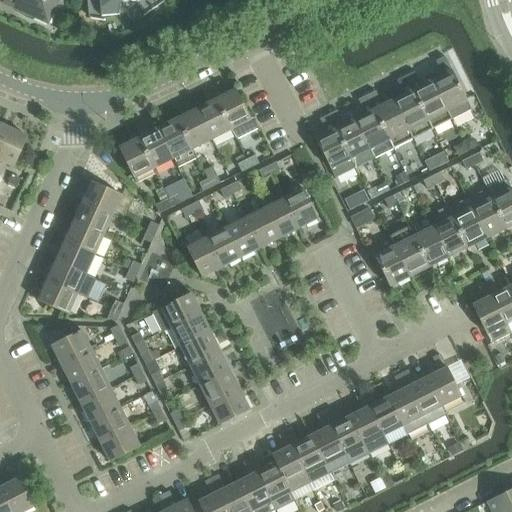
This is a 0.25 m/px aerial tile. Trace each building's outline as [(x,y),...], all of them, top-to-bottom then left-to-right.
[(47,24),(58,0),(15,0),(12,8),(47,24)] [(87,0),(89,16),(89,17),(90,18),(91,19),(91,20),(92,20),(93,20),(94,21),(95,21),(106,22),(106,20),(102,20),(102,18),(120,16),(121,4),(122,4),(123,4),(124,5),(125,6),(126,6),(128,6),(129,5),(130,5),(131,4),(140,4),(147,14),(144,17),(144,18),(163,5),(164,3),(165,2),(166,2),(166,0),(87,0)] [(440,71),(449,67),(445,59),(436,64),(440,71)] [(443,78),(432,83),(452,121),(471,112),(449,67),(440,71),(443,78)] [(418,82),(415,74),(405,79),(409,87),(418,82)] [(409,87),(405,79),(397,83),(401,90),(409,87)] [(421,88),(418,82),(409,87),(432,131),(452,121),(432,83),(421,88)] [(404,97),(393,103),(412,141),(432,131),(409,87),(401,90),(404,97)] [(236,91),(217,101),(232,131),(237,141),(260,129),(255,118),(250,120),(236,91)] [(375,93),(367,98),(371,106),(379,101),(375,93)] [(362,110),(371,106),(367,98),(358,102),(362,110)] [(212,141),(232,131),(217,101),(197,111),(212,141)] [(379,101),(371,106),(393,150),(412,141),(393,103),(383,108),(379,101)] [(366,117),(355,122),(374,160),(393,150),(371,106),(362,110),(366,117)] [(197,111),(178,120),(193,151),(212,141),(197,111)] [(341,120),(337,113),(329,117),(333,125),(341,120)] [(324,129),(332,125),(333,125),(329,117),(320,121),(324,129)] [(178,120),(159,130),(174,160),(178,168),(197,158),(193,151),(178,120)] [(332,125),(336,132),(355,169),(374,160),(355,122),(344,128),(341,120),(333,125),(332,125)] [(0,125),(0,148),(9,130),(0,125)] [(29,139),(9,130),(0,148),(0,162),(15,169),(29,139)] [(159,130),(139,140),(155,170),(174,160),(159,130)] [(336,132),(316,142),(330,171),(334,180),(355,169),(336,132)] [(469,139),(462,143),(463,144),(468,153),(479,147),(476,141),(469,139)] [(134,181),(155,170),(139,140),(119,150),(134,181)] [(456,147),(455,150),(459,157),(468,153),(463,144),(456,147)] [(479,155),(471,159),(475,167),(483,163),(479,155)] [(245,156),(236,161),(239,166),(247,162),(245,156)] [(256,157),(247,162),(251,169),(260,165),(256,157)] [(434,158),(424,163),(429,173),(439,168),(434,158)] [(466,172),(475,167),(471,159),(462,163),(466,172)] [(242,174),(251,169),(247,162),(239,166),(242,174)] [(275,164),(267,168),(271,177),(279,173),(275,164)] [(212,167),(203,171),(213,189),(220,186),(221,185),(212,167)] [(262,181),(271,177),(267,168),(258,173),(262,181)] [(405,173),(395,178),(400,187),(409,182),(405,173)] [(440,175),(432,179),(435,186),(444,182),(440,175)] [(12,178),(8,185),(17,189),(20,181),(12,178)] [(427,190),(435,186),(432,179),(423,183),(427,190)] [(208,180),(199,185),(204,194),(212,189),(208,180)] [(511,192),(507,182),(487,192),(506,230),(511,227),(511,192)] [(92,184),(83,203),(113,217),(122,197),(92,184)] [(236,184),(228,188),(232,196),(240,192),(236,184)] [(386,184),(376,189),(380,198),(390,193),(386,184)] [(176,187),(166,192),(169,199),(178,195),(180,194),(176,187)] [(224,200),(232,196),(228,188),(220,192),(224,200)] [(303,190),(283,200),(299,230),(318,221),(303,190)] [(364,191),(356,195),(362,206),(370,202),(364,191)] [(467,202),(471,210),(486,240),(506,230),(487,192),(467,202)] [(401,194),(393,198),(397,205),(405,201),(401,194)] [(178,195),(169,199),(174,208),(182,204),(178,195)] [(388,210),(397,205),(393,198),(384,202),(388,210)] [(169,199),(155,207),(159,215),(160,214),(174,208),(169,199)] [(283,200),(264,210),(279,240),(299,230),(283,200)] [(467,202),(448,211),(467,250),(486,240),(471,210),(467,202)] [(83,203),(74,223),(104,237),(113,217),(83,203)] [(198,203),(189,208),(193,216),(202,211),(198,203)] [(186,220),(193,216),(189,208),(181,212),(186,220)] [(355,230),(374,220),(373,218),(369,209),(350,219),(355,230)] [(443,225),(433,229),(448,259),(467,250),(448,211),(447,209),(437,214),(443,225)] [(264,210),(244,220),(260,250),(279,240),(264,210)] [(244,220),(225,230),(240,260),(260,250),(244,220)] [(74,223),(65,243),(95,257),(104,237),(74,223)] [(152,224),(148,233),(156,236),(160,228),(152,224)] [(389,238),(394,249),(395,248),(410,278),(428,269),(414,239),(409,228),(389,238)] [(433,229),(414,239),(428,269),(448,259),(433,229)] [(225,230),(206,240),(221,270),(240,260),(225,230)] [(152,245),(156,236),(148,233),(144,241),(152,245)] [(201,280),(221,270),(206,240),(186,250),(201,280)] [(65,243),(56,263),(86,277),(95,257),(65,243)] [(389,288),(410,278),(395,248),(394,249),(374,259),(389,288)] [(56,263),(47,283),(77,297),(86,300),(95,280),(86,277),(56,263)] [(133,263),(129,272),(138,276),(142,267),(133,263)] [(134,285),(138,276),(129,272),(125,281),(134,285)] [(492,281),(486,284),(507,326),(511,334),(511,333),(511,288),(511,287),(498,293),(492,281)] [(68,316),(77,297),(47,283),(38,303),(68,316)] [(507,326),(486,284),(479,288),(485,300),(471,307),(486,337),(491,345),(511,335),(511,334),(507,326)] [(161,310),(152,315),(162,334),(171,330),(201,315),(191,295),(161,310)] [(116,302),(112,312),(119,316),(124,306),(116,302)] [(116,323),(119,316),(112,312),(108,320),(116,323)] [(171,330),(181,349),(211,334),(201,315),(171,330)] [(111,332),(115,340),(123,336),(119,327),(111,332)] [(52,347),(61,367),(91,352),(82,332),(52,347)] [(181,349),(190,369),(220,354),(211,334),(181,349)] [(132,339),(136,347),(144,343),(140,335),(132,339)] [(128,345),(123,336),(115,340),(119,349),(128,345)] [(148,352),(144,343),(136,347),(140,356),(148,352)] [(61,367),(71,386),(101,371),(91,352),(61,367)] [(190,369),(200,388),(230,373),(220,354),(190,369)] [(502,356),(496,359),(501,369),(507,365),(502,356)] [(439,373),(427,379),(442,408),(462,398),(441,357),(433,361),(439,373)] [(129,370),(133,379),(142,375),(137,366),(129,370)] [(71,386),(81,406),(111,391),(101,371),(71,386)] [(150,376),(155,386),(162,383),(157,373),(150,376)] [(200,388),(210,408),(240,393),(230,373),(200,388)] [(447,417),(442,408),(427,379),(415,385),(409,373),(401,377),(427,427),(447,417)] [(146,383),(142,375),(133,379),(137,388),(146,383)] [(407,437),(427,427),(401,377),(395,380),(401,392),(389,398),(403,427),(402,428),(407,437)] [(166,391),(162,383),(155,386),(159,395),(166,391)] [(81,406),(90,425),(120,410),(111,391),(81,406)] [(370,392),(363,396),(384,437),(402,428),(403,427),(389,398),(376,404),(370,392)] [(249,412),(240,393),(210,408),(219,427),(249,412)] [(362,411),(349,418),(369,456),(388,446),(384,437),(363,396),(356,399),(362,411)] [(149,409),(154,418),(162,414),(158,405),(149,409)] [(90,425),(100,445),(130,430),(120,410),(90,425)] [(170,417),(175,425),(183,421),(179,412),(170,417)] [(331,412),(325,415),(349,465),(369,456),(349,418),(337,424),(331,412)] [(166,422),(162,414),(154,418),(158,426),(166,422)] [(324,431),(311,437),(329,474),(349,465),(325,415),(318,419),(324,431)] [(187,429),(183,421),(175,425),(179,433),(187,429)] [(140,449),(130,430),(100,445),(110,464),(140,449)] [(293,431),(286,435),(310,484),(329,474),(311,437),(299,443),(293,431)] [(290,494),(310,484),(286,435),(279,438),(285,450),(271,457),(275,465),(276,465),(290,494)] [(460,443),(449,448),(453,457),(464,452),(460,443)] [(257,459),(251,462),(275,511),(294,501),(290,494),(276,465),(275,465),(263,471),(257,459)] [(12,482),(0,488),(11,511),(25,511),(36,507),(28,491),(38,486),(26,461),(6,470),(12,482)] [(249,478),(237,484),(250,511),(272,511),(275,511),(251,462),(243,466),(249,478)] [(389,476),(382,480),(387,490),(394,486),(389,476)] [(218,478),(211,481),(226,511),(250,511),(237,484),(224,490),(218,478)] [(380,479),(370,484),(376,495),(386,490),(380,479)] [(202,511),(226,511),(211,481),(205,484),(211,497),(198,503),(202,511)] [(0,511),(11,511),(0,488),(0,511)] [(511,511),(511,489),(487,502),(491,511),(511,511)] [(169,493),(160,497),(164,505),(173,501),(169,493)] [(156,509),(164,505),(160,497),(152,501),(156,509)] [(173,501),(164,505),(167,511),(192,511),(188,502),(176,507),(173,501)] [(320,502),(313,506),(316,511),(319,511),(324,510),(320,502)] [(341,502),(333,506),(335,511),(339,511),(344,510),(341,502)]
